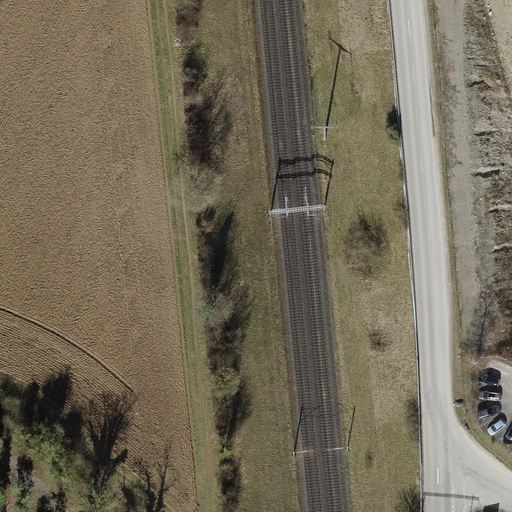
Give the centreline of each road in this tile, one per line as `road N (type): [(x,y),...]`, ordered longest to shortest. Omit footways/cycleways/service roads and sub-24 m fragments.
road 1 (track): [(207,511),(160,0)]
road 2 (unclassified): [(438,511),(433,278),(408,0)]
